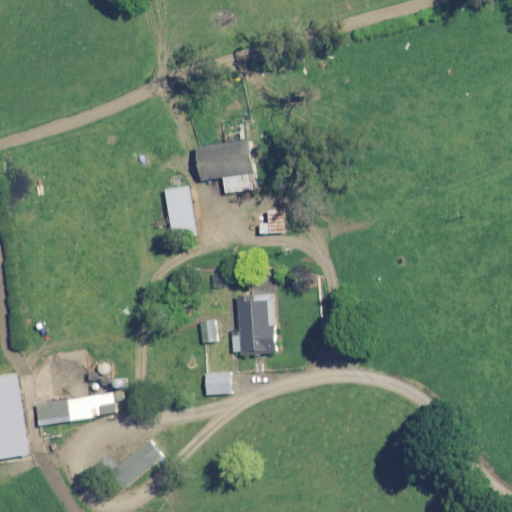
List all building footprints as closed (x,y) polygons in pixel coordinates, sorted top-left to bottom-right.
[(255,141),(201,148),(205,181),(227,178),(257,174),(259,174),(255,141)] [(260,189),(257,174),(227,178),(229,193),(260,189)] [(200,236),(192,187),(168,190),(176,240),(200,236)] [(290,211),(272,211),(272,233),(290,234),(290,211)] [(274,295),(241,297),(246,357),(279,354),(274,295)] [(219,342),(216,320),(202,322),(206,344),(219,342)] [(232,374),(208,375),(210,396),(233,395),(232,374)] [(21,377),(0,380),(0,461),(33,457),(21,377)] [(120,414),(116,393),(40,406),(43,426),(104,416),(120,414)] [(152,440),(113,471),(126,488),(166,456),(152,440)]
